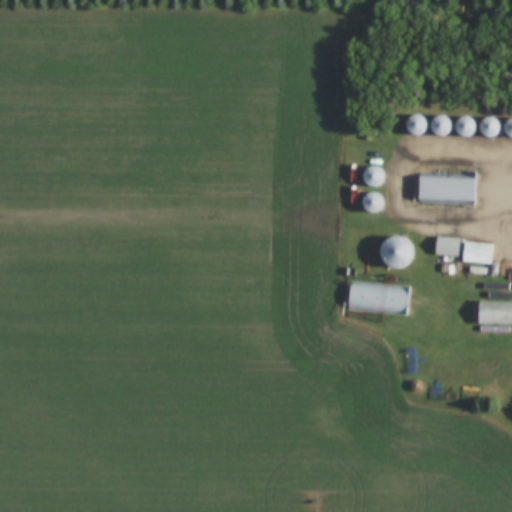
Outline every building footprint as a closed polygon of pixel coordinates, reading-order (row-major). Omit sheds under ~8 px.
[(431,131),(446,131),(446,116),(431,116),(431,131)] [(456,135),(469,136),(471,117),(457,116),(456,135)] [(480,135),(494,136),(495,119),(481,118),(480,135)] [(362,168),(366,186),(380,183),(376,165),(362,168)] [(416,173),(415,200),(471,203),(473,176),(416,173)] [(375,211),(380,195),(369,192),(365,208),(375,211)] [(384,266),(406,266),(406,236),(384,236),(384,266)] [(433,255),(457,255),(457,236),(433,236),(433,255)] [(489,242),(461,241),(460,261),(488,262),(489,242)] [(346,308),(402,310),(404,283),(348,281),(346,308)] [(511,324),(511,300),(475,300),(475,324),(511,324)]
